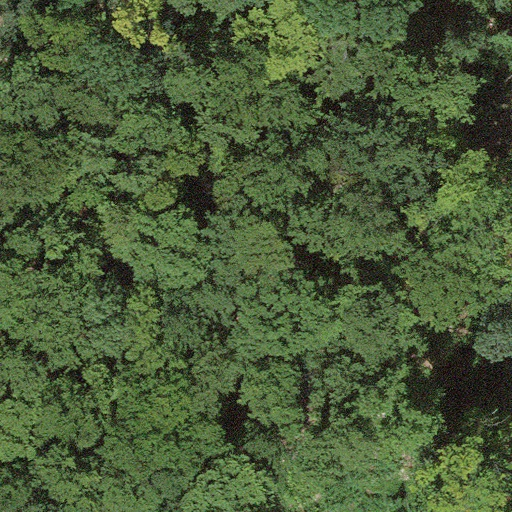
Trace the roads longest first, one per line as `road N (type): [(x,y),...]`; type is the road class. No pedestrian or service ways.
road 1 (track): [(0,333),(56,331),(155,309),(436,154),(511,140)]
road 2 (track): [(511,139),(451,110),(263,79),(123,72),(0,39)]
